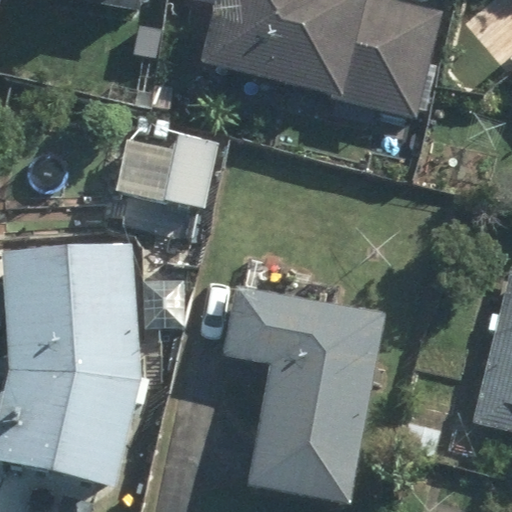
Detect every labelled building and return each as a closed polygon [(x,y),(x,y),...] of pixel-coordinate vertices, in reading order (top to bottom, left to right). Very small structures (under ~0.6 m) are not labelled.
[(134,22),(138,0),(12,0),(134,22)] [(433,18),(359,0),(205,0),(184,85),(403,139),(433,18)] [(210,145),(129,128),(110,215),(191,233),(210,145)] [(124,399),(118,260),(0,265),(0,481),(96,507),(124,399)] [(511,275),(497,272),(459,430),(511,442),(511,275)] [(340,511),(374,324),(228,298),(217,359),(258,366),(233,507),(263,511),(340,511)] [(455,380),(416,368),(403,411),(443,423),(455,380)]
